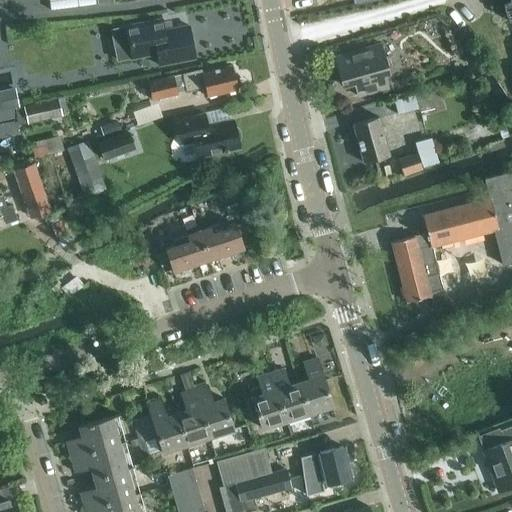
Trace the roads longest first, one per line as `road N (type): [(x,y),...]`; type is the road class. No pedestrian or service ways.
road 1 (residential): [(0,381),(334,274)]
road 2 (tertiary): [(334,274),(270,0)]
road 3 (tertiary): [(404,511),(334,274)]
